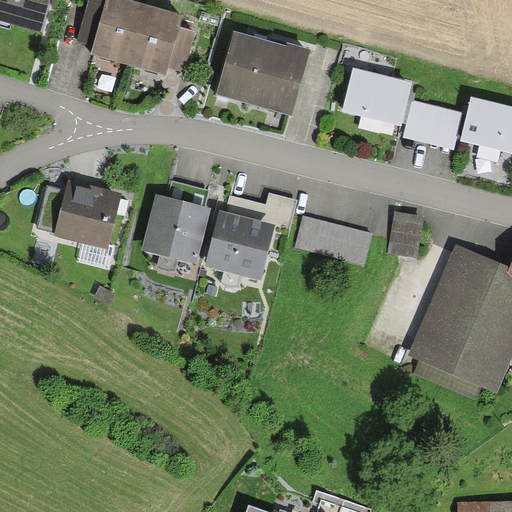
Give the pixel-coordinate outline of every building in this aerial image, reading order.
[(0,0),(0,20),(39,29),(45,0),(0,0)] [(177,27),(180,16),(119,0),(87,0),(75,46),(90,50),(88,56),(163,76),(165,69),(181,74),(192,31),(177,27)] [(289,117),(306,53),(281,46),(281,48),(258,42),(231,35),(214,97),(289,117)] [(380,121),(398,125),(405,95),(408,83),(350,69),(340,111),(359,116),(356,131),(377,135),(380,121)] [(511,153),(511,109),(467,99),(465,109),(458,141),(475,145),(472,158),(493,163),(496,150),(511,153)] [(451,147),(458,115),(410,104),(402,136),(451,147)] [(52,237),(105,249),(116,194),(95,189),(64,183),(62,192),(45,188),(37,226),(53,230),(52,237)] [(141,251),(193,263),(202,220),(206,208),(154,196),(141,251)] [(258,278),(270,223),(215,212),(204,266),(258,278)] [(401,214),(391,251),(419,258),(428,221),(401,214)] [(369,233),(299,217),(292,249),(362,264),(369,233)] [(511,255),(507,268),(451,245),(405,355),(494,391),(510,352),(511,352),(511,255)] [(511,511),(511,501),(464,501),(463,511),(511,511)]
